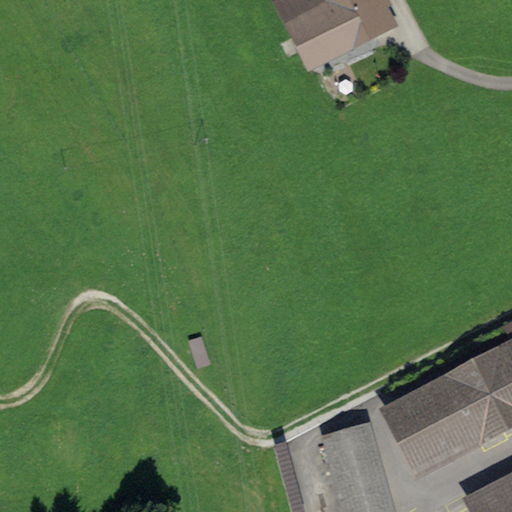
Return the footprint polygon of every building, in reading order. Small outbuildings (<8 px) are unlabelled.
[(286,0),(279,4),(309,63),(389,23),(378,3),(383,0),(343,0),(328,8),(323,0),(286,0)] [(511,326),(505,330),(510,340),(511,343),(511,355),(405,411),(396,425),(419,469),(511,421),(511,326)] [(189,342),(198,369),(210,365),(201,338),(189,342)] [(345,511),(390,511),(367,429),(326,440),(345,511)] [(511,511),(511,485),(474,505),(477,511),(511,511)]
